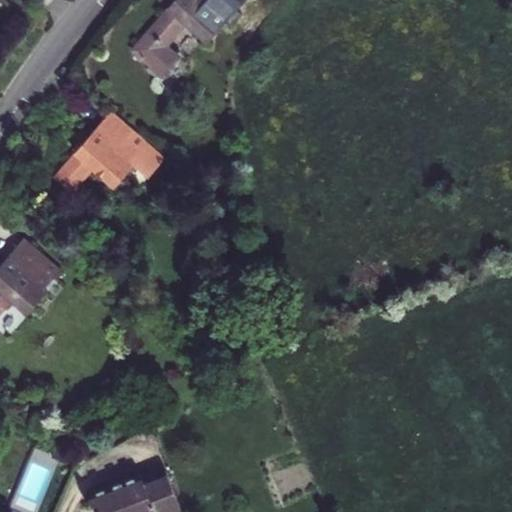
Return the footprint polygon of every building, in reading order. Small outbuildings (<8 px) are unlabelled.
[(171,0),(145,30),(147,32),(132,50),(161,76),(178,57),(165,45),(185,23),(207,42),(228,18),(226,16),(235,6),(239,9),(246,0),(171,0)] [(165,157),(112,109),(53,175),(71,191),(92,168),(114,187),(133,164),(147,176),(165,157)] [(24,236),(0,263),(0,300),(5,295),(28,315),(46,293),(43,289),(54,277),(60,281),(66,273),(24,236)] [(67,442),(57,437),(50,451),(61,456),(67,442)] [(169,511),(181,507),(168,474),(143,483),(141,478),(93,497),(97,511),(169,511)]
